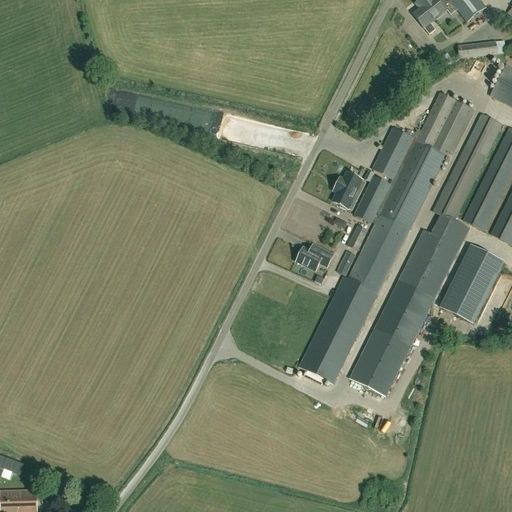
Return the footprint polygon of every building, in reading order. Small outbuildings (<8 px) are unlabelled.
[(419,0),(415,4),(419,10),(413,15),(424,29),(429,35),(435,30),(430,24),(446,12),(442,7),(449,1),(448,0),(419,0)] [(448,0),(449,1),(450,0),(467,22),(485,8),(479,0),(448,0)] [(459,60),(498,55),(496,43),(458,47),(459,59),(459,60)] [(442,58),(448,69),(455,65),(450,54),(442,58)] [(511,69),(506,67),(490,97),(511,108),(511,69)] [(417,131),(413,139),(394,129),(372,170),(392,180),(390,186),(373,178),(354,217),(371,225),(372,223),(375,225),(348,281),(378,296),(448,154),(453,156),(474,112),(440,95),(421,133),(417,131)] [(419,127),(423,114),(418,113),(414,125),(419,127)] [(434,212),(441,216),(454,222),(503,126),(482,115),(434,212)] [(464,221),(485,232),(511,176),(511,130),(510,129),(464,221)] [(340,179),(336,188),(334,192),(337,194),(333,203),(340,207),(340,208),(345,211),(346,210),(347,210),(348,210),(352,212),(366,184),(361,182),(362,182),(356,179),(356,177),(351,174),(349,175),(347,174),(344,181),(340,179)] [(511,192),(490,235),(511,245),(511,192)] [(358,228),(348,248),(357,253),(367,232),(358,228)] [(386,398),(460,249),(424,231),(350,380),(386,398)] [(313,246),(310,253),(303,249),(302,251),(300,251),(298,255),(299,258),(296,263),(316,272),(320,264),(327,268),(333,256),(313,246)] [(439,309),(473,326),(504,264),(470,247),(439,309)] [(355,257),(347,253),(336,275),(344,279),(355,257)] [(319,372),(319,380),(341,380),(340,363),(313,364),(313,372),(319,372)] [(365,407),(378,412),(380,405),(367,400),(365,407)] [(51,499),(68,498),(68,485),(50,486),(51,499)] [(1,492),(1,511),(36,511),(36,491),(1,492)]
